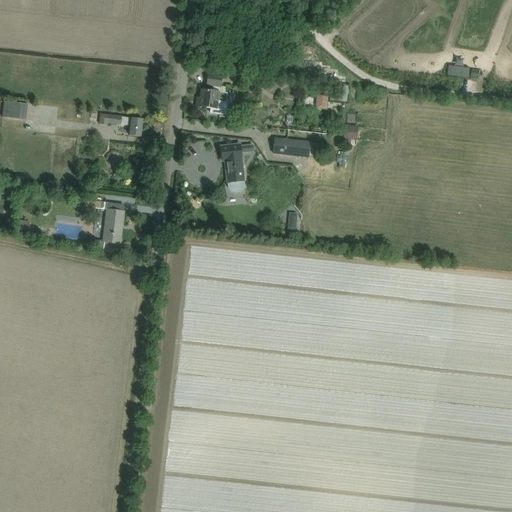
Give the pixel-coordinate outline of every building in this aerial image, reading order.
[(206,85),(216,86),(220,86),(221,77),(208,75),(206,85)] [(339,94),(330,94),(329,101),(347,103),(348,86),(340,86),(339,91),(339,94)] [(224,95),(218,94),(218,92),(202,90),(200,99),(198,98),(196,107),(210,108),(210,113),(227,115),(228,110),(225,110),(226,102),(223,101),(224,95)] [(319,105),(327,106),(328,97),(320,96),(319,105)] [(136,114),(136,105),(106,106),(106,115),(136,114)] [(143,120),(100,115),(99,124),(108,126),(108,123),(130,126),(129,137),(140,138),(143,120)] [(356,140),(357,126),(344,125),(343,139),(356,140)] [(273,154),(309,157),(310,142),(275,139),(273,154)] [(223,160),(225,160),(225,162),(227,162),(227,167),(226,168),(227,183),(243,181),(241,153),(239,153),(238,146),(238,143),(221,145),(223,160)] [(253,152),(252,145),(238,146),(239,153),(241,153),(253,152)] [(105,203),(81,200),(80,211),(89,212),(90,208),(104,210),(105,203)] [(124,212),(107,210),(103,243),(120,245),(124,212)] [(287,226),(287,230),(288,230),(288,233),(294,234),(294,231),(295,231),(296,224),(291,223),(287,226)]
